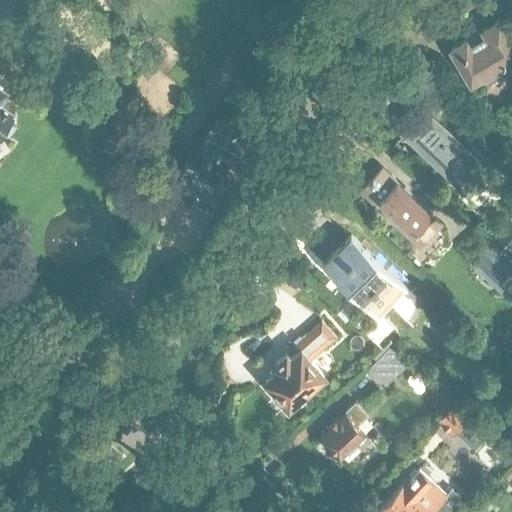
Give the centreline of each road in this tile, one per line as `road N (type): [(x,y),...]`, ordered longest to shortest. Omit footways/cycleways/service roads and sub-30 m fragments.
road 1 (residential): [(362,0),(282,132),(144,401)]
road 2 (residential): [(144,401),(0,339)]
road 3 (residential): [(250,511),(144,401)]
road 4 (residential): [(56,511),(115,451),(144,401)]
